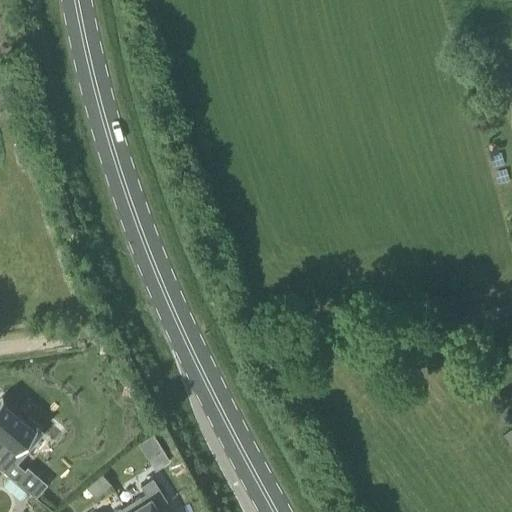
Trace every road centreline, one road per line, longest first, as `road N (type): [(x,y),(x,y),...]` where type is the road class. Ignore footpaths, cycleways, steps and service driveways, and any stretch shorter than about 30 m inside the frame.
road 1 (primary): [(273,511),(159,284),(93,97),(76,0)]
road 2 (unclassified): [(298,330),(456,324),(511,310)]
